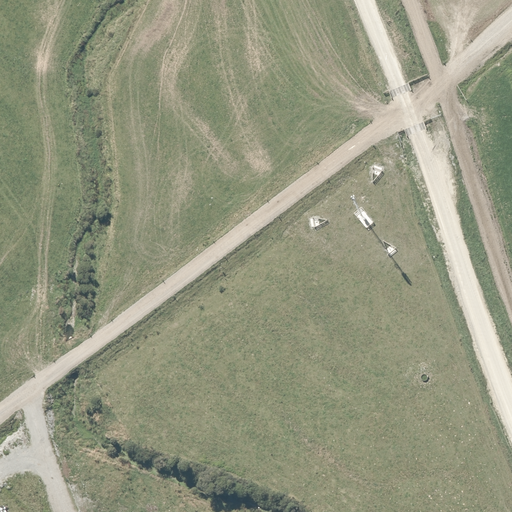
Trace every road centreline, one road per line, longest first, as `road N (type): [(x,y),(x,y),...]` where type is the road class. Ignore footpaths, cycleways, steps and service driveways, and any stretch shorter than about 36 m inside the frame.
road 1 (track): [(0,398),(46,314),(237,251),(511,18)]
road 2 (unclassified): [(511,392),(415,105),(368,0)]
road 3 (track): [(415,0),(511,265)]
